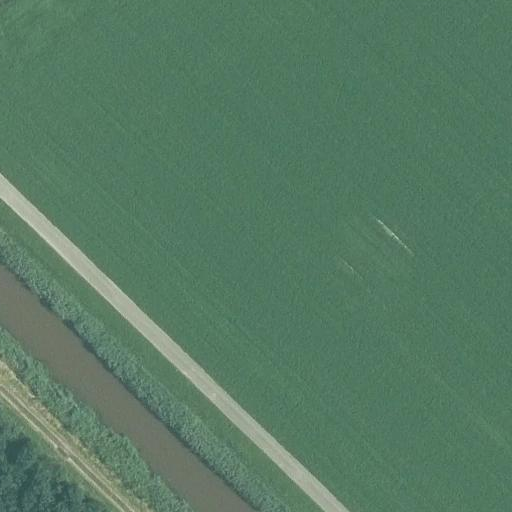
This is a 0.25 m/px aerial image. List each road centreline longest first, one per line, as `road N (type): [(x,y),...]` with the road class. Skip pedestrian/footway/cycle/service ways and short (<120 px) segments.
road 1 (track): [(0,186),(337,511)]
road 2 (track): [(0,389),(126,511)]
